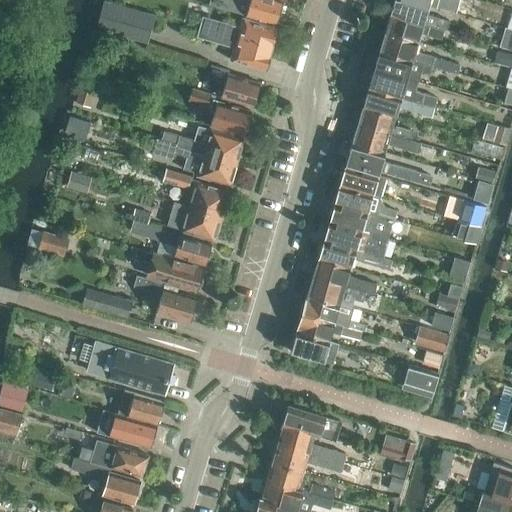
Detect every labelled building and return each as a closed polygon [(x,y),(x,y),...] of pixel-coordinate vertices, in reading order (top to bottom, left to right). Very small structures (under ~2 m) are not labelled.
[(210,0),(209,3),(276,22),(282,0),(210,0)] [(426,14),(428,6),(428,5),(412,0),(394,0),(391,14),(444,29),(446,30),(448,20),(426,14)] [(449,12),(450,11),(452,2),(460,4),(460,0),(412,0),(428,5),(428,6),(449,12)] [(97,29),(117,35),(148,43),(155,15),(124,7),(104,2),(97,29)] [(418,42),(420,33),(441,39),(444,29),(391,14),(386,32),(418,42)] [(265,69),(269,55),(271,46),(270,42),(270,40),(273,38),(276,31),(274,28),(274,27),(242,17),(239,26),(203,15),(197,36),(233,47),(230,58),(265,69)] [(386,32),(380,51),(432,66),(457,74),(460,65),(415,51),(418,42),(386,32)] [(418,82),(421,72),(430,75),(432,66),(380,51),(375,69),(418,82)] [(226,80),(221,95),(252,105),(253,102),(255,101),(257,94),(256,93),(259,82),(228,73),(229,69),(212,64),(208,75),(226,80)] [(375,69),(370,88),(434,106),(437,98),(415,91),(418,82),(375,69)] [(90,90),(81,87),(76,102),(86,105),(90,90)] [(189,99),(207,105),(210,94),(193,88),(189,99)] [(397,115),(399,107),(432,116),(434,106),(370,88),(364,106),(397,115)] [(511,105),(511,89),(508,88),(503,103),(511,105)] [(215,109),(211,124),(244,134),(245,131),(247,129),(248,124),(247,123),(251,110),(214,98),(211,108),(215,109)] [(364,106),(359,125),(411,140),(411,139),(414,130),(394,125),(397,115),(364,106)] [(69,114),(63,135),(84,141),(91,120),(85,118),(69,114)] [(418,152),(421,142),(411,139),(411,140),(359,125),(354,143),(386,152),(388,144),(418,152)] [(504,145),(509,128),(499,125),(494,142),(504,145)] [(167,132),(165,140),(236,161),(239,151),(241,149),(243,143),(242,141),(242,138),(200,126),(196,140),(180,135),(179,136),(167,132)] [(175,153),(187,157),(183,169),(199,173),(199,174),(229,183),(230,179),(233,178),(235,173),(233,170),(236,161),(165,140),(158,138),(153,152),(173,158),(175,153)] [(501,158),(505,146),(479,138),(475,149),(501,158)] [(354,143),(349,161),(348,164),(380,173),(381,171),(408,179),(411,169),(383,161),(386,152),(354,143)] [(347,166),(342,185),(381,196),(386,177),(347,166)] [(494,171),(478,166),(475,179),(491,183),(494,171)] [(194,192),(190,205),(220,214),(221,211),(224,210),(226,203),(224,202),(227,191),(192,180),(193,176),(166,168),(163,180),(189,188),(189,190),(194,192)] [(70,171),(67,180),(88,187),(90,177),(70,171)] [(396,211),(384,208),(380,199),(380,197),(381,196),(342,185),(336,203),(389,218),(389,219),(394,220),(396,211)] [(220,214),(190,205),(174,201),(167,224),(213,237),(217,225),(219,224),(221,219),(219,217),(220,214)] [(463,215),(482,221),(486,207),(467,202),(463,215)] [(366,220),(370,221),(387,227),(389,219),(389,218),(336,203),(331,222),(363,231),(366,220)] [(146,223),(149,212),(134,207),(131,218),(133,219),(146,223)] [(211,243),(176,232),(166,229),(146,223),(133,219),(130,231),(161,241),(176,246),(174,253),(205,263),(206,261),(208,260),(210,254),(209,251),(211,243)] [(475,244),(481,226),(458,219),(453,237),(475,244)] [(331,222),(326,240),(384,257),(386,248),(366,241),(369,232),(363,231),(331,222)] [(39,247),(64,254),(69,237),(44,230),(39,247)] [(352,268),(355,259),(389,269),(392,259),(384,257),(326,240),(320,258),(352,268)] [(147,273),(166,279),(198,289),(199,286),(201,285),(203,279),(201,276),(203,267),(173,258),(173,259),(146,251),(143,259),(150,261),(147,273)] [(454,257),(449,276),(465,280),(470,261),(454,257)] [(315,277),(366,291),(374,293),(377,283),(350,276),(352,268),(320,258),(315,277)] [(494,269),(505,272),(508,264),(497,260),(494,269)] [(178,287),(137,275),(134,286),(162,295),(157,311),(189,321),(196,298),(176,292),(178,287)] [(363,301),(366,291),(315,277),(309,296),(341,305),(342,304),(344,296),(363,301)] [(447,295),(458,299),(459,299),(462,286),(451,283),(447,295)] [(86,287),(82,298),(81,302),(126,315),(131,300),(86,287)] [(454,312),(458,299),(447,295),(443,294),(439,308),(454,312)] [(309,296),(304,314),(355,328),(356,325),(349,323),(354,307),(342,304),(341,305),(309,296)] [(430,326),(449,331),(453,317),(435,311),(430,326)] [(304,314),(299,332),(329,341),(331,332),(359,340),(362,330),(355,328),(304,314)] [(450,335),(419,326),(414,344),(444,352),(450,335)] [(479,329),(476,337),(488,340),(491,332),(479,329)] [(335,364),(335,363),(340,344),(329,341),(299,332),(293,352),(335,364)] [(95,340),(93,345),(83,342),(79,358),(93,362),(90,372),(165,394),(168,384),(173,385),(176,374),(172,373),(174,364),(95,340)] [(437,369),(441,356),(425,352),(422,364),(437,369)] [(470,362),(467,371),(477,374),(478,369),(475,363),(470,362)] [(406,385),(435,393),(440,374),(411,366),(406,385)] [(56,374),(34,368),(29,383),(52,390),(56,374)] [(0,392),(0,405),(22,411),(29,389),(3,381),(0,392)] [(63,383),(60,393),(71,397),(74,386),(63,383)] [(164,401),(134,392),(124,389),(117,413),(157,424),(160,414),(163,414),(164,408),(162,405),(164,401)] [(511,390),(509,400),(511,400),(503,430),(511,433),(511,390)] [(456,403),(453,415),(461,418),(464,405),(456,403)] [(342,422),(326,417),(289,406),(284,425),(316,435),(336,441),(342,422)] [(0,407),(0,430),(17,435),(23,414),(0,407)] [(100,419),(124,426),(121,438),(151,447),(152,443),(154,443),(156,437),(154,435),(157,424),(117,413),(103,409),(100,419)] [(313,443),(316,435),(284,425),(278,443),(343,463),(346,453),(313,443)] [(90,460),(111,466),(142,475),(143,473),(145,473),(147,467),(145,464),(148,455),(96,440),(90,460)] [(403,441),(400,449),(383,444),(381,452),(411,460),(415,444),(403,441)] [(304,472),(307,462),(341,472),(343,463),(278,443),(273,462),(304,472)] [(439,463),(449,466),(454,452),(442,448),(438,462),(439,463)] [(107,479),(102,494),(105,495),(133,503),(134,500),(137,498),(138,494),(136,492),(139,480),(109,471),(110,468),(74,457),(71,469),(80,471),(107,479)] [(482,490),(478,503),(505,511),(511,511),(511,509),(511,466),(493,461),(484,491),(482,490)] [(273,462),(267,480),(303,491),(303,490),(305,484),(301,482),(304,472),(273,462)] [(391,474),(403,477),(406,467),(394,463),(391,474)] [(401,493),(404,481),(392,477),(388,489),(401,493)] [(303,491),(267,480),(261,498),(293,508),(294,508),(297,509),(307,511),(324,511),(326,507),(330,508),(332,501),(309,493),(309,492),(303,490),(303,491)] [(312,484),(309,492),(309,493),(332,501),(335,492),(312,484)] [(95,505),(101,507),(99,511),(130,511),(132,507),(104,499),(105,495),(102,494),(98,493),(98,494),(85,490),(83,498),(82,499),(95,503),(95,505)] [(293,508),(261,498),(257,511),(307,511),(297,509),(294,508),(293,508)] [(505,511),(478,503),(475,511),(505,511)]
